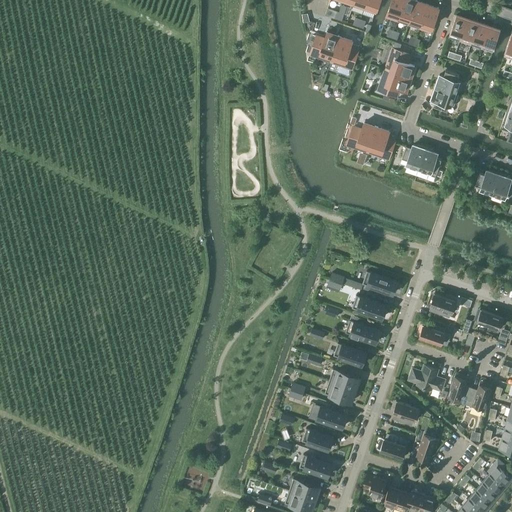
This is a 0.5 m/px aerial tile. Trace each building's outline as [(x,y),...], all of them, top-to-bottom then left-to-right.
[(354,0),(353,5),(364,8),(366,0),(354,0)] [(366,0),(364,8),(375,12),(379,0),(366,0)] [(387,16),(397,20),(404,0),(391,0),(386,16),(387,16)] [(404,0),(397,20),(408,24),(416,1),(414,0),(404,0)] [(408,24),(419,27),(427,4),(416,1),(408,24)] [(427,4),(419,27),(430,31),(432,26),(438,8),(427,4)] [(325,15),(336,19),(338,12),(327,8),(325,15)] [(459,41),(467,18),(456,14),(448,37),(449,37),(459,40),(459,41)] [(470,44),(470,45),(478,22),(467,18),(459,41),(460,41),(460,40),(470,44)] [(480,48),(481,48),(489,25),(478,22),(470,45),(471,45),(471,44),(481,48),(480,48)] [(489,25),(481,48),(492,51),(500,29),(489,25)] [(310,54),(331,61),(339,36),(338,36),(335,35),(335,34),(327,32),(324,39),(316,36),(310,54)] [(339,36),(331,61),(351,68),(357,50),(349,48),(352,40),(344,38),(341,37),(339,36)] [(392,49),(385,69),(410,78),(411,76),(412,73),(414,65),(407,63),(410,55),(399,51),(401,44),(395,42),(392,49)] [(410,78),(385,69),(378,90),(396,96),(399,88),(406,90),(409,82),(410,80),(410,78)] [(436,79),(434,86),(458,94),(462,82),(457,81),(459,75),(445,70),(443,76),(439,74),(437,79),(436,79)] [(458,94),(434,86),(431,93),(433,93),(431,98),(435,100),(433,105),(447,110),(449,104),(454,106),(458,94)] [(365,109),(363,116),(373,119),(375,112),(365,109)] [(510,132),(511,132),(511,112),(506,111),(502,122),(500,128),(506,130),(510,132)] [(347,144),(368,151),(376,127),(374,126),(372,125),(364,122),(361,129),(353,127),(347,144)] [(376,127),(368,151),(388,158),(394,141),(386,138),(389,131),(381,128),(378,127),(376,127)] [(405,167),(417,171),(425,147),(418,145),(418,146),(413,144),(412,148),(406,146),(401,159),(407,161),(405,167)] [(425,147),(417,171),(435,177),(441,158),(435,156),(437,152),(432,151),(432,149),(425,147)] [(479,192),(491,196),(499,172),(492,170),(492,171),(487,169),(485,174),(479,172),(475,184),(481,186),(479,192)] [(499,172),(491,196),(503,200),(505,194),(511,196),(511,192),(511,182),(509,182),(510,177),(505,176),(506,175),(499,172)] [(389,278),(389,276),(381,273),(381,275),(366,270),(362,283),(392,294),(393,292),(395,292),(398,283),(396,283),(397,281),(389,278)] [(332,272),(329,279),(342,283),(344,277),(332,272)] [(342,283),(329,279),(327,285),(339,289),(342,283)] [(434,293),(430,305),(431,305),(429,311),(443,315),(449,317),(451,312),(453,312),(457,301),(434,293)] [(386,305),(356,295),(352,307),(382,318),(386,305)] [(338,310),(326,306),(324,312),(336,317),(338,310)] [(487,328),(497,332),(498,328),(500,329),(504,317),(495,314),(481,309),(477,321),(489,325),(487,328)] [(359,339),(367,342),(367,340),(375,342),(380,330),(350,319),(345,332),(359,337),(359,339)] [(462,330),(468,332),(471,321),(466,319),(462,330)] [(419,336),(432,341),(433,341),(442,344),(446,333),(444,332),(445,328),(436,325),(435,329),(423,325),(419,336)] [(310,334),(322,339),(324,332),(312,328),(310,334)] [(502,328),(498,340),(505,343),(509,331),(502,328)] [(465,344),(471,346),(474,334),(469,333),(465,344)] [(333,355),(361,365),(366,352),(337,342),(333,355)] [(307,360),(319,365),(321,358),(309,354),(307,360)] [(408,379),(417,382),(417,384),(431,389),(432,387),(441,390),(445,379),(436,376),(438,369),(424,364),(421,371),(412,368),(408,379)] [(333,368),(329,380),(355,390),(355,389),(356,388),(357,388),(360,380),(358,379),(359,378),(359,377),(333,368)] [(458,402),(465,404),(470,387),(464,385),(466,379),(454,375),(447,398),(458,402)] [(355,390),(329,380),(324,393),(351,402),(355,390)] [(293,382),(290,388),(303,393),(305,386),(293,382)] [(470,387),(465,404),(471,406),(483,410),(490,388),(479,384),(477,389),(470,387)] [(303,393),(290,388),(288,395),(301,399),(303,393)] [(392,418),(406,423),(412,425),(414,419),(416,420),(420,409),(410,405),(397,401),(393,412),(394,412),(392,418)] [(321,406),(316,418),(342,427),(346,414),(321,406)] [(282,413),(279,420),(292,424),(294,418),(282,413)] [(419,427),(425,429),(429,418),(423,416),(419,427)] [(425,429),(419,427),(413,446),(418,448),(421,441),(424,432),(425,429)] [(313,446),(321,449),(322,447),(328,449),(332,437),(320,432),(306,428),(304,432),(302,440),(314,445),(313,446)] [(504,432),(502,438),(511,440),(511,429),(505,428),(504,432)] [(424,432),(421,441),(418,448),(416,454),(428,458),(432,447),(436,448),(439,439),(435,437),(436,436),(427,432),(424,432)] [(387,433),(385,438),(384,438),(380,450),(393,455),(393,454),(403,458),(407,446),(405,446),(407,440),(401,438),(387,433)] [(511,440),(502,438),(499,449),(506,451),(508,451),(511,452),(511,440)] [(279,439),(276,446),(289,450),(291,444),(279,439)] [(303,454),(299,466),(327,476),(332,463),(303,454)] [(480,457),(476,462),(480,465),(484,461),(480,457)] [(490,473),(506,487),(511,479),(511,477),(511,476),(502,469),(505,465),(498,458),(487,471),(490,473)] [(262,468),(275,472),(277,466),(265,462),(262,468)] [(480,465),(476,462),(472,466),(477,470),(480,465)] [(490,473),(483,481),(497,493),(504,485),(506,487),(490,473)] [(367,494),(379,498),(380,496),(382,489),(384,484),(385,480),(368,474),(363,489),(369,491),(367,494)] [(293,478),(289,490),(315,499),(316,497),(317,497),(317,498),(320,489),(319,489),(319,487),(293,478)] [(483,481),(476,490),(490,501),(497,493),(483,481)] [(383,504),(394,508),(400,490),(389,486),(383,504)] [(405,511),(407,508),(413,490),(412,489),(411,493),(400,490),(394,508),(405,511)] [(315,499),(289,490),(285,502),(311,511),(315,499)] [(407,508),(417,511),(423,493),(413,490),(407,508)] [(476,490),(469,498),(483,510),(490,501),(476,490)] [(258,500),(270,504),(272,497),(260,493),(258,500)] [(423,493),(417,511),(418,511),(428,511),(434,497),(423,493)] [(469,498),(462,506),(469,511),(481,511),(483,510),(469,498)]
